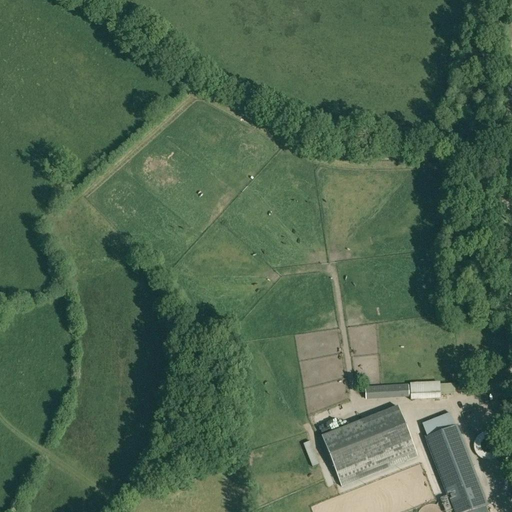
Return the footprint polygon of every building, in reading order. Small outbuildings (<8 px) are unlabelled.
[(441,400),(440,385),(440,383),(410,384),(411,401),(441,400)] [(366,401),(409,398),(408,385),(365,388),(366,401)] [(322,437),(341,487),(418,457),(398,407),(322,437)] [(456,427),(427,438),(449,496),(454,510),(454,511),(487,511),(485,507),(487,506),(456,427)] [(312,441),(305,444),(314,467),(321,464),(312,441)]
